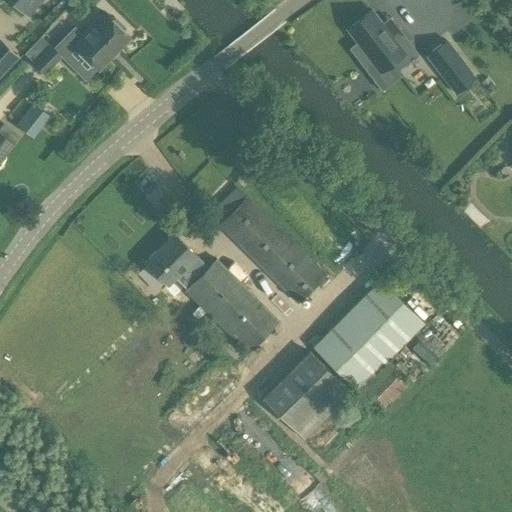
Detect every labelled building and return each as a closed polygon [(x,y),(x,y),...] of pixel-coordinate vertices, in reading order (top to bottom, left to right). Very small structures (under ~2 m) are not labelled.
[(14,0),(19,4),(20,2),(29,11),(38,0),(14,0)] [(74,26),(52,47),(61,55),(74,43),(100,67),(131,33),(125,28),(125,26),(114,16),(112,16),(104,9),(82,34),(74,26)] [(417,54),(399,30),(391,36),(371,10),(347,28),(357,42),(349,48),(363,66),(371,60),(379,71),(392,61),(398,69),(417,54)] [(475,78),(446,40),(426,55),(455,93),(475,78)] [(0,41),(0,75),(1,75),(17,58),(0,41)] [(50,44),(32,62),(44,74),(62,56),(61,55),(52,47),(50,44)] [(17,121),(33,133),(36,135),(49,119),(30,104),(17,121)] [(3,123),(0,126),(0,161),(14,144),(13,143),(19,135),(3,123)] [(218,223),(284,289),(297,303),(326,273),(246,194),(218,223)] [(246,351),(278,319),(216,257),(198,274),(188,263),(196,255),(173,232),(143,260),(167,285),(175,278),(185,288),(184,289),(246,351)] [(313,347),(334,368),(355,390),(419,326),(397,305),(376,283),(313,347)] [(263,397),(304,437),(350,390),(308,350),(263,397)] [(316,481),(300,496),(314,511),(339,511),(343,509),(316,481)] [(195,511),(217,511),(207,501),(195,511)]
